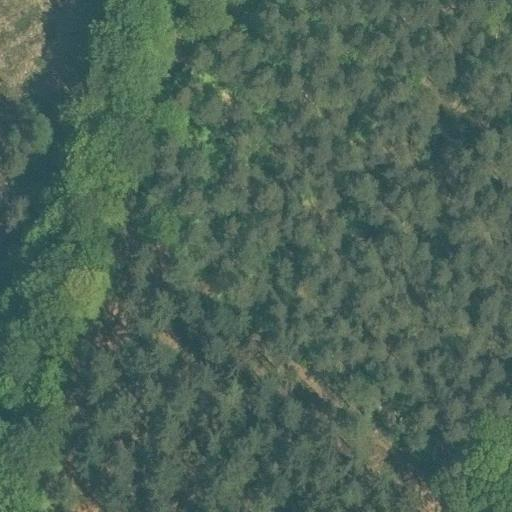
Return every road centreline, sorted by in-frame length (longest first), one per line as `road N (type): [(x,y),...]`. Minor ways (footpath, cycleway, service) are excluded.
road 1 (track): [(45,511),(117,264)]
road 2 (track): [(117,264),(165,62)]
